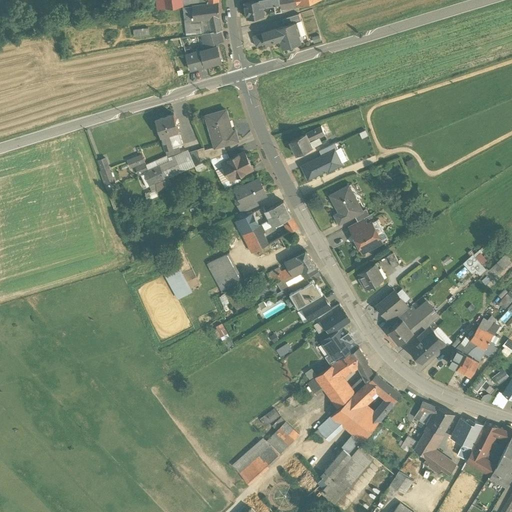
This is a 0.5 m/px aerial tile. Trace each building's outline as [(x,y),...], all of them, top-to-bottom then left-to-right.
[(164,0),(156,0),(158,9),(166,8),(164,0)] [(259,0),(260,1),(245,3),(247,18),(264,15),(262,7),(274,5),(275,13),(282,12),(281,9),(279,0),(259,0)] [(279,0),(281,9),(298,6),(296,0),(279,0)] [(218,3),(192,6),(193,20),(201,19),(209,18),(219,17),(218,3)] [(183,7),(184,21),(186,37),(201,34),(203,34),(201,19),(193,20),(192,6),(183,7)] [(299,14),(282,19),(285,26),(294,23),(295,23),(301,21),(299,14)] [(219,17),(209,18),(212,32),(220,30),(221,30),(219,17)] [(209,18),(201,19),(203,34),(212,32),(209,18)] [(301,21),(295,23),(299,36),(305,34),(301,21)] [(285,26),(277,28),(281,39),(284,48),(301,42),(299,36),(295,23),(294,23),(285,26)] [(277,28),(263,32),(263,33),(267,43),(281,39),(277,28)] [(203,34),(201,34),(206,49),(217,46),(216,44),(223,42),(220,30),(212,32),(203,34)] [(263,33),(253,36),(256,46),(267,43),(263,33)] [(206,49),(202,51),(206,66),(221,62),(217,46),(206,49)] [(206,66),(202,51),(198,52),(202,67),(206,66)] [(198,52),(186,55),(190,70),(202,67),(198,52)] [(226,110),(205,116),(214,148),(224,145),(238,141),(235,131),(232,132),(226,110)] [(173,115),(155,120),(160,137),(161,137),(166,151),(172,149),(168,135),(178,132),(173,115)] [(326,124),(321,126),(324,134),(324,135),(330,132),(326,124)] [(321,126),(306,133),(309,141),(324,134),(321,126)] [(306,133),(290,141),(296,155),(313,147),(309,141),(306,133)] [(335,143),(319,151),(322,157),(335,151),(338,149),(335,143)] [(214,148),(204,150),(207,160),(210,159),(226,152),(224,145),(214,148)] [(172,149),(166,151),(167,156),(168,158),(175,156),(181,155),(179,147),(172,149)] [(204,148),(188,153),(193,167),(207,160),(204,150),(204,148)] [(335,151),(322,157),(303,167),(309,179),(328,169),(329,171),(342,164),(335,151)] [(226,152),(210,159),(216,170),(224,166),(223,163),(230,160),(226,152)] [(230,160),(223,163),(224,166),(231,179),(231,180),(239,176),(253,169),(245,152),(230,160)] [(181,155),(175,156),(175,158),(181,172),(193,167),(188,153),(181,155)] [(142,155),(128,161),(131,167),(145,162),(142,155)] [(167,156),(146,165),(148,170),(159,166),(159,165),(168,162),(168,158),(167,156)] [(105,158),(98,161),(102,171),(100,172),(105,186),(114,182),(105,158)] [(159,165),(159,166),(160,168),(166,179),(181,172),(175,158),(168,162),(159,165)] [(143,164),(136,167),(139,175),(141,174),(141,175),(146,173),(143,164)] [(159,166),(148,170),(149,172),(154,184),(166,179),(160,168),(159,166)] [(146,173),(141,175),(146,187),(149,186),(154,184),(149,172),(146,173)] [(231,179),(222,183),(225,189),(241,181),(239,176),(231,180),(231,179)] [(259,179),(249,184),(249,185),(236,191),(243,206),(256,200),(266,195),(259,179)] [(347,185),(330,194),(339,211),(334,214),(339,223),(355,215),(362,211),(357,202),(356,202),(347,185)] [(243,206),(240,207),(242,213),(258,205),(256,200),(243,206)] [(283,201),(266,210),(264,207),(263,207),(270,219),(274,226),(283,221),(291,217),(283,201)] [(263,207),(255,211),(261,220),(270,219),(263,207)] [(362,211),(355,215),(358,221),(364,218),(369,215),(366,209),(362,211)] [(255,211),(236,221),(252,253),(267,245),(268,244),(267,241),(257,222),(261,220),(255,211)] [(298,228),(291,217),(283,221),(288,229),(290,232),(298,228)] [(358,221),(351,225),(354,231),(367,224),(364,218),(358,221)] [(367,224),(354,231),(359,241),(358,242),(363,251),(382,240),(372,222),(367,224)] [(288,229),(270,239),(272,242),(280,238),(290,232),(288,229)] [(267,245),(271,252),(284,245),(280,238),(272,242),(270,243),(268,244),(267,245)] [(489,260),(479,249),(464,262),(474,273),(477,271),(482,277),(488,272),(483,266),(489,260)] [(315,267),(305,252),(297,256),(305,269),(307,272),(315,267)] [(243,281),(228,253),(209,264),(223,291),(243,281)] [(399,263),(393,253),(387,256),(389,261),(391,263),(393,267),(399,263)] [(297,256),(285,263),(289,271),(292,275),(305,269),(297,256)] [(511,261),(511,260),(507,256),(485,276),(490,282),(511,261)] [(285,263),(267,273),(273,284),(277,282),(282,291),(319,271),(315,267),(307,272),(305,269),(292,275),(289,277),(286,273),(289,271),(285,263)] [(375,263),(359,272),(363,279),(361,280),(366,289),(385,278),(375,263)] [(192,292),(179,268),(165,275),(178,299),(192,292)] [(299,309),(322,294),(313,280),(290,294),(299,309)] [(397,292),(405,300),(408,296),(401,288),(397,292)] [(395,290),(377,305),(387,317),(400,306),(405,302),(395,290)] [(511,293),(509,290),(499,301),(505,307),(511,299),(511,293)] [(319,317),(331,309),(322,294),(302,307),(311,321),(319,317)] [(224,307),(230,304),(225,295),(219,297),(224,307)] [(331,309),(319,317),(322,321),(331,334),(332,334),(332,335),(338,330),(342,327),(350,322),(339,304),(331,309)] [(404,312),(399,316),(402,320),(403,320),(407,325),(417,317),(419,315),(411,305),(404,312)] [(430,305),(419,315),(417,317),(420,321),(420,320),(423,323),(422,324),(426,328),(430,325),(439,316),(430,305)] [(266,318),(281,311),(278,306),(264,313),(266,318)] [(400,306),(387,317),(391,322),(399,316),(404,312),(400,306)] [(506,320),(511,315),(511,306),(501,315),(506,320)] [(417,317),(407,325),(413,332),(422,324),(423,323),(420,320),(420,321),(417,317)] [(407,325),(403,320),(402,320),(389,331),(399,344),(413,333),(413,332),(407,325)] [(426,328),(418,336),(422,341),(432,331),(433,332),(435,331),(430,325),(426,328)] [(347,334),(342,327),(338,330),(323,341),(331,353),(325,358),(331,367),(355,350),(350,343),(354,340),(349,333),(347,334)] [(478,327),(470,340),(477,345),(485,331),(478,327)] [(433,332),(432,331),(422,341),(411,351),(422,362),(434,351),(443,343),(442,342),(433,332)] [(485,331),(477,345),(485,349),(489,343),(493,336),(485,331)] [(233,341),(227,332),(222,335),(228,344),(233,341)] [(511,340),(509,338),(501,350),(508,355),(511,351),(511,340)] [(443,343),(434,351),(439,355),(449,345),(444,340),(442,342),(443,343)] [(485,349),(483,353),(488,356),(494,346),(489,343),(485,349)] [(283,347),(278,350),(281,356),(287,353),(284,349),(283,347)] [(355,350),(338,361),(346,373),(357,366),(365,360),(358,347),(355,350)] [(455,349),(447,363),(457,369),(461,361),(462,362),(466,355),(455,349)] [(475,360),(466,355),(462,362),(461,361),(457,369),(471,376),(480,359),(477,358),(475,360)] [(373,376),(365,360),(357,366),(364,378),(366,380),(367,381),(373,376)] [(338,361),(331,367),(340,378),(346,373),(338,361)] [(340,378),(331,367),(321,374),(322,375),(332,389),(343,381),(340,378)] [(497,385),(509,376),(503,368),(491,377),(497,385)] [(376,374),(358,392),(367,400),(379,389),(386,382),(376,374)] [(332,389),(322,375),(317,379),(327,393),(332,389)] [(364,378),(354,388),(356,391),(366,380),(364,378)] [(511,380),(503,394),(511,399),(511,396),(511,380)] [(343,381),(332,389),(337,396),(343,402),(352,395),(343,381)] [(401,394),(386,382),(379,389),(386,395),(394,402),(401,394)] [(332,389),(327,393),(332,400),(337,396),(332,389)] [(367,400),(358,392),(353,397),(361,405),(363,403),(367,400)] [(386,395),(376,407),(373,414),(373,418),(378,423),(385,414),(394,402),(386,395)] [(361,405),(353,397),(340,408),(361,430),(367,436),(378,423),(373,418),(373,414),(363,403),(361,405)] [(430,405),(423,402),(415,417),(428,425),(434,415),(427,412),(430,405)] [(454,414),(430,405),(427,412),(434,415),(428,425),(443,434),(454,414)] [(274,409),(260,420),(265,426),(279,416),(274,409)] [(281,418),(273,426),(277,431),(285,422),(281,418)] [(475,444),(484,426),(476,422),(474,425),(461,418),(451,438),(463,444),(472,449),(475,444)] [(277,431),(267,441),(280,454),(295,440),(298,435),(285,422),(277,431)] [(511,434),(511,432),(486,423),(484,426),(475,444),(487,450),(496,435),(509,440),(511,434)] [(428,425),(425,431),(425,432),(415,449),(427,458),(428,458),(433,450),(443,434),(428,425)] [(418,442),(404,433),(397,443),(411,452),(418,442)] [(511,434),(509,440),(507,446),(503,454),(497,465),(496,465),(490,475),(508,485),(511,478),(511,470),(510,469),(511,466),(511,434)] [(263,439),(232,466),(239,474),(270,446),(263,439)] [(324,488),(320,492),(334,503),(373,456),(361,444),(351,455),(324,488)] [(471,451),(472,449),(463,444),(457,456),(467,460),(471,451)] [(487,450),(475,444),(472,449),(471,451),(483,457),(487,450)] [(270,446),(239,474),(249,484),(279,457),(270,446)] [(344,449),(325,471),(325,473),(325,474),(319,482),(324,488),(351,455),(344,449)] [(455,467),(433,450),(428,458),(427,458),(424,463),(438,473),(442,469),(450,474),(455,467)] [(483,457),(471,451),(467,460),(490,475),(496,465),(494,464),(483,457)] [(500,452),(494,464),(496,465),(497,465),(503,454),(500,452)] [(373,456),(334,503),(345,511),(348,511),(386,467),(373,456)] [(414,481),(400,472),(386,494),(394,499),(400,490),(406,494),(414,481)] [(511,494),(501,511),(508,511),(511,506),(511,494)] [(412,511),(400,503),(393,511),(412,511)]
